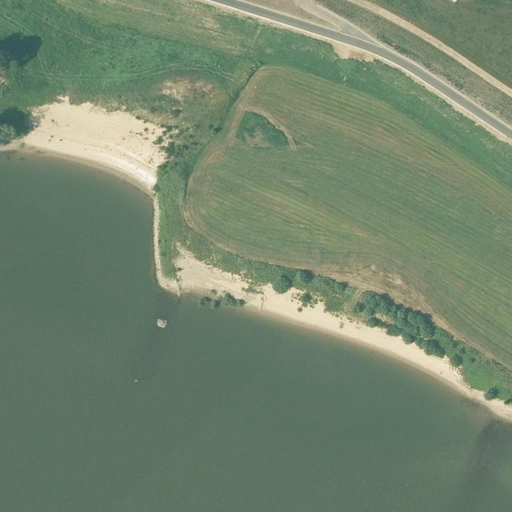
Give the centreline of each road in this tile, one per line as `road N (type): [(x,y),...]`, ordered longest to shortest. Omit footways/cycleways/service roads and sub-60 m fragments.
road 1 (track): [(101,0),(360,87),(511,184)]
road 2 (unclassified): [(511,135),(386,53),(218,0)]
